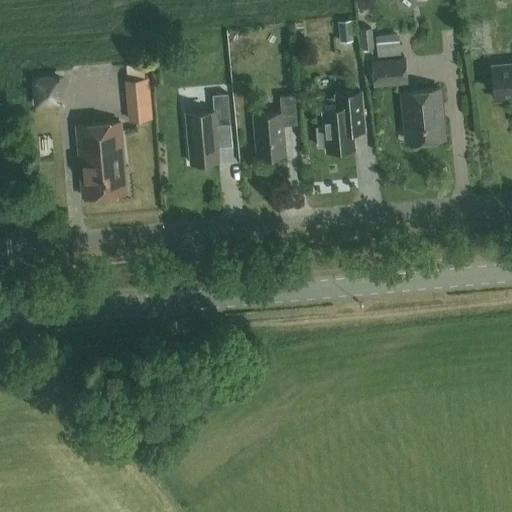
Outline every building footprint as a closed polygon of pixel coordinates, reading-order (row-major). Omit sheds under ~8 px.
[(372,28),(361,29),(363,49),(373,48),(372,28)] [(400,35),(377,36),(378,57),(401,56),(400,35)] [(374,82),(406,79),(404,57),(372,60),(374,82)] [(511,61),(491,64),(495,97),(511,95),(511,61)] [(86,69),(71,72),(73,82),(88,79),(86,69)] [(64,103),(61,74),(32,77),(35,106),(64,103)] [(244,81),(252,100),(266,93),(257,75),(244,81)] [(410,140),(444,137),(440,86),(401,89),(405,125),(409,124),(410,140)] [(336,104),(322,106),(324,124),(316,124),(318,144),(325,143),(326,148),(354,145),(352,129),(364,128),(363,116),(361,89),(335,91),(336,104)] [(282,122),(297,121),(294,92),(279,93),(281,109),(253,112),(257,154),(285,152),(282,122)] [(211,94),(213,110),(185,113),(189,162),(217,160),(215,124),(230,123),(227,93),(211,94)] [(150,104),(130,105),(131,121),(151,120),(150,104)] [(83,197),(104,195),(126,194),(121,123),(79,125),(81,157),(80,157),(83,197)] [(60,198),(44,199),(45,212),(60,212),(60,198)]
